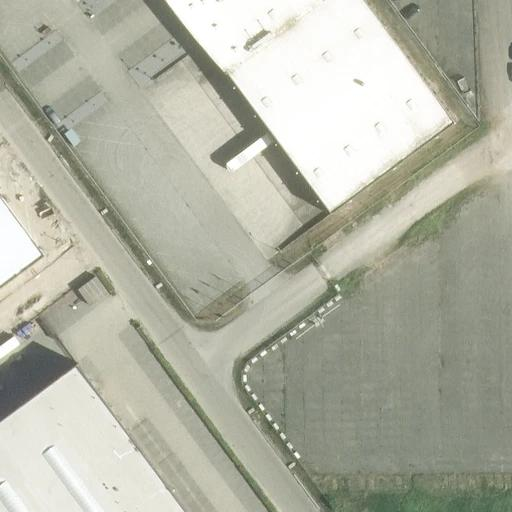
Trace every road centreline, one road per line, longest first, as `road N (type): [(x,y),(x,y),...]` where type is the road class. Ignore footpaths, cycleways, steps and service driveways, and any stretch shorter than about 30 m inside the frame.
road 1 (unclassified): [(298,511),(0,109)]
road 2 (unknown): [(511,137),(197,376)]
road 3 (unknown): [(282,311),(61,0)]
